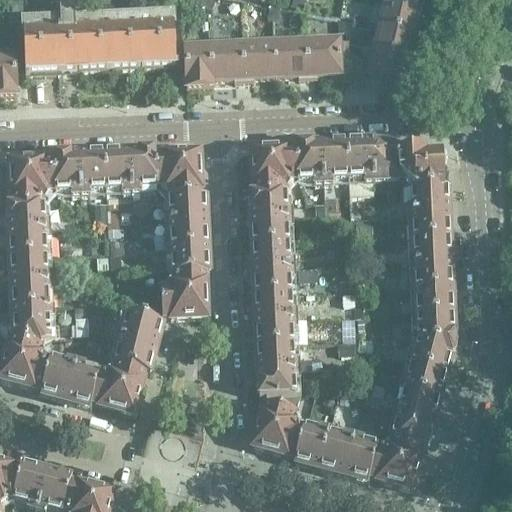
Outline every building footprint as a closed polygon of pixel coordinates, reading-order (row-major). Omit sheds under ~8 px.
[(420,14),(423,0),(388,0),(387,7),(420,14)] [(22,22),(22,6),(6,7),(7,23),(22,22)] [(415,39),(420,14),(387,7),(381,31),(415,39)] [(175,72),(173,20),(75,24),(74,11),(59,12),(60,25),(22,26),(25,82),(78,79),(78,76),(175,72)] [(366,29),(367,23),(355,20),(354,26),(366,29)] [(323,32),(324,26),(312,24),(311,30),(323,32)] [(410,63),(415,39),(381,31),(376,55),(410,63)] [(348,66),(347,49),(347,48),(308,49),(308,45),(306,46),(307,84),(317,84),(316,81),(340,80),(339,67),(348,66)] [(307,84),(306,46),(303,46),(304,50),(274,51),(275,83),(298,82),(298,85),(307,84)] [(243,87),(242,48),(239,49),(240,53),(209,54),(211,86),(212,86),(234,85),(234,88),(243,87)] [(275,83),(274,51),(244,52),(244,48),(242,48),(243,87),(253,87),(253,84),(275,83)] [(211,86),(209,54),(182,55),(184,89),(186,88),(186,94),(213,93),(213,92),(212,92),(212,86),(211,86)] [(404,87),(410,63),(376,55),(372,74),(369,74),(368,79),(404,87)] [(0,102),(16,102),(14,63),(0,63),(0,102)] [(373,188),(371,148),(372,148),(372,146),(346,147),(348,184),(364,184),(364,189),(373,188)] [(348,184),(346,147),(321,148),(323,190),(332,190),(331,185),(348,184)] [(323,190),(321,148),(295,149),(295,156),(296,181),(296,187),(315,186),(315,191),(323,190)] [(398,182),(398,177),(397,158),(398,158),(398,151),(380,148),(372,148),(371,148),(373,188),(393,187),(393,182),(398,182)] [(296,181),(295,156),(288,156),(288,154),(251,155),(253,192),(255,192),(255,199),(281,198),(281,197),(281,193),(287,193),(292,186),(292,182),(296,181)] [(443,192),(443,174),(447,174),(446,173),(444,171),(446,168),(446,164),(444,162),(443,161),(423,162),(423,157),(420,157),(420,156),(412,155),(405,157),(405,158),(398,158),(397,158),(398,177),(402,177),(402,183),(410,191),(415,191),(415,195),(448,193),(447,192),(443,192)] [(156,187),(155,162),(155,156),(129,157),(130,199),(141,199),(140,194),(157,193),(156,187)] [(130,199),(129,157),(104,158),(105,196),(122,195),(122,200),(130,199)] [(105,196),(104,158),(79,159),(81,202),(88,201),(88,196),(105,196)] [(201,194),(199,158),(163,159),(163,161),(155,162),(156,187),(160,187),(161,194),(166,199),(172,199),(173,203),(199,202),(199,194),(201,194)] [(81,202),(79,159),(52,160),(53,166),(54,192),(54,198),(71,197),(71,202),(81,202)] [(54,192),(53,166),(45,167),(45,165),(9,166),(10,203),(12,203),(13,211),(40,210),(40,206),(44,205),(50,198),(50,192),(54,192)] [(448,193),(415,195),(409,195),(410,209),(405,209),(406,218),(449,216),(448,193)] [(288,215),(287,202),(287,197),(281,197),(281,198),(255,199),(249,200),(250,225),(293,224),(292,215),(288,215)] [(205,202),(199,202),(173,203),(166,203),(167,219),(162,219),(163,228),(206,226),(205,202)] [(45,226),(44,210),(40,210),(13,211),(7,211),(8,237),(50,235),(50,226),(45,226)] [(450,242),(449,216),(406,218),(406,228),(412,227),(412,244),(450,242)] [(288,249),(287,233),(293,232),(293,224),(250,225),(251,251),(288,249)] [(207,252),(207,234),(206,226),(163,228),(163,237),(168,237),(169,254),(207,252)] [(46,262),(46,244),(50,244),(50,235),(8,237),(9,263),(46,262)] [(451,268),(450,242),(412,244),(413,260),(407,261),(408,270),(451,268)] [(289,266),(288,249),(251,251),(252,276),(295,274),(294,266),(289,266)] [(209,278),(207,252),(169,254),(164,254),(164,264),(169,264),(170,280),(176,280),(203,279),(209,278)] [(47,280),(46,262),(9,263),(10,290),(52,288),(52,280),(47,280)] [(452,295),(451,268),(408,270),(408,280),(414,280),(415,296),(452,295)] [(290,299),(290,282),(295,282),(295,274),(252,276),(253,301),(290,299)] [(207,323),(205,286),(203,286),(203,279),(176,280),(176,284),(170,284),(164,291),(165,297),(160,297),(161,323),(170,322),(170,324),(207,323)] [(49,314),(48,296),(53,296),(52,288),(10,290),(11,315),(49,314)] [(453,320),(452,300),(452,295),(415,296),(409,296),(410,305),(415,305),(416,321),(453,320)] [(291,316),(290,299),(253,301),(254,326),(297,324),(297,316),(291,316)] [(76,313),(78,337),(96,336),(95,312),(76,313)] [(50,347),(49,323),(54,323),(54,314),(49,314),(11,315),(13,342),(36,349),(41,350),(50,347)] [(156,354),(162,329),(125,320),(121,336),(117,335),(114,343),(156,354)] [(454,338),(453,320),(416,321),(410,321),(411,334),(416,334),(417,346),(455,350),(456,342),(455,340),(454,338)] [(293,350),(292,332),(297,332),(297,324),(254,326),(256,351),(293,350)] [(49,369),(45,368),(46,362),(40,354),(35,352),(36,349),(13,342),(11,350),(8,349),(3,369),(2,370),(0,375),(0,386),(13,390),(14,389),(34,394),(35,392),(42,394),(49,369)] [(149,379),(156,354),(114,343),(112,352),(117,353),(112,370),(118,371),(143,378),(149,379)] [(447,380),(451,362),(453,360),(454,359),(455,350),(417,346),(414,356),(409,354),(405,368),(409,369),(447,380)] [(293,367),(293,350),(256,351),(257,377),(299,375),(299,367),(293,367)] [(65,407),(76,365),(67,363),(66,367),(50,363),(49,369),(42,394),(40,400),(65,407)] [(90,413),(92,408),(98,382),(100,376),(84,372),(86,368),(76,365),(65,407),(90,413)] [(440,404),(447,380),(409,369),(405,384),(401,383),(399,392),(403,394),(440,404)] [(138,405),(143,385),(141,385),(143,378),(118,371),(117,375),(111,374),(104,377),(102,383),(98,382),(92,408),(99,410),(98,411),(118,417),(119,418),(134,422),(139,406),(138,405)] [(295,401),(294,384),(300,384),(299,375),(257,377),(258,403),(265,403),(294,401),(295,401)] [(434,428),(440,404),(403,394),(398,409),(394,408),(392,416),(434,428)] [(291,416),(293,407),(294,401),(265,403),(265,410),(291,416)] [(302,437),(298,436),(299,431),(295,420),(290,419),(291,416),(265,410),(263,418),(261,417),(256,437),(255,437),(251,453),(266,457),(267,457),(287,462),(288,460),(295,462),(302,437)] [(427,454),(434,428),(392,416),(390,425),(394,426),(389,443),(395,445),(421,452),(427,454)] [(318,474),(328,438),(329,433),(320,431),(319,435),(303,431),(302,437),(295,462),(293,468),(318,474)] [(343,481),(354,440),(346,438),(345,442),(328,438),(318,474),(343,481)] [(368,481),(375,456),(377,451),(361,446),(362,442),(354,440),(343,481),(368,488),(369,482),(368,481)] [(416,480),(421,460),(419,459),(421,452),(395,445),(394,449),(388,447),(381,451),(379,457),(375,456),(368,481),(369,482),(377,484),(376,486),(396,491),(397,492),(412,496),(416,481),(416,480)] [(13,501),(20,475),(13,473),(13,471),(0,467),(0,509),(8,505),(9,500),(13,501)] [(37,511),(47,476),(22,469),(20,475),(13,501),(12,507),(27,511),(37,511)] [(63,511),(70,489),(71,483),(47,476),(37,511),(63,511)] [(110,511),(114,497),(98,493),(97,494),(78,489),(77,491),(70,489),(63,511),(110,511)]
